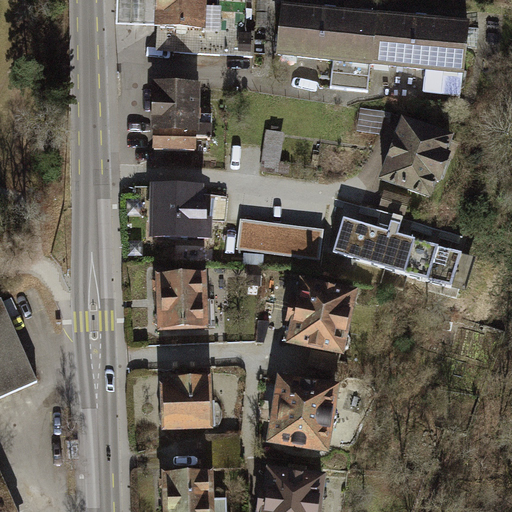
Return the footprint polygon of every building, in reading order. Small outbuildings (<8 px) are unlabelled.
[(206,0),(159,0),(157,53),(254,58),(255,33),(246,32),(247,1),(237,0),(220,0),(220,13),(206,12),(206,0)] [(284,9),(280,55),(334,61),(332,88),(368,91),(371,63),(428,69),(425,92),(461,95),(468,26),(427,22),(428,14),(422,13),(415,12),(414,21),(336,14),(337,7),(331,6),(327,6),(326,13),(284,9)] [(155,115),(156,151),(194,150),(194,134),(212,134),(211,110),(196,110),(196,86),(156,87),(155,115)] [(406,123),(384,182),(430,199),(452,141),(406,123)] [(154,231),(154,241),(208,242),(209,225),(224,225),(226,201),(201,197),(201,193),(154,192),(154,231)] [(409,199),(386,193),(382,207),(405,214),(409,199)] [(333,255),(453,290),(464,254),(399,234),(402,225),(393,222),(391,231),(345,218),(333,255)] [(325,230),(242,220),(239,249),(321,259),(325,230)] [(163,334),(206,331),(206,279),(162,280),(154,286),(155,294),(161,302),(161,308),(161,315),(155,323),(155,329),(163,334)] [(294,329),(292,339),(351,352),(359,348),(360,339),(353,330),(363,291),(312,280),(307,300),(299,298),(294,329)] [(20,303),(0,311),(0,465),(13,460),(0,429),(0,409),(55,386),(20,303)] [(209,434),(208,383),(165,383),(165,395),(165,412),(160,420),(160,430),(165,435),(209,434)] [(273,416),(269,448),(324,459),(327,439),(336,435),(337,423),(332,416),(334,397),(278,386),(273,416)] [(242,439),(209,440),(210,470),(242,469),(242,439)] [(0,511),(30,511),(12,470),(0,475),(0,511)] [(269,491),(266,511),(324,511),(329,478),(279,472),(278,482),(276,492),(269,491)] [(216,511),(215,478),(173,478),(168,483),(167,491),(173,496),(173,505),(172,511),(216,511)]
